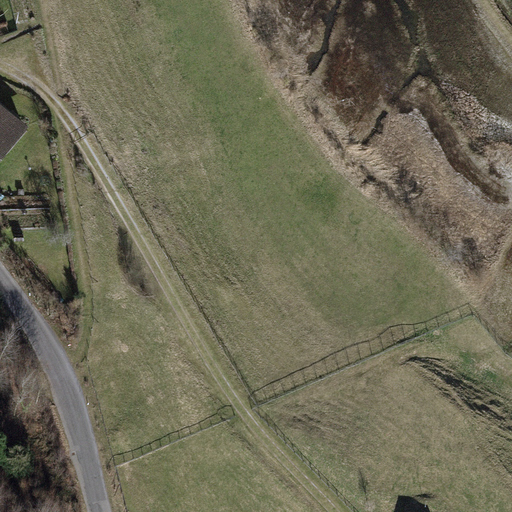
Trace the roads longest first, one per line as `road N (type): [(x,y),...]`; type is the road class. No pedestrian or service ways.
road 1 (track): [(19,79),(70,116),(240,414),(327,511)]
road 2 (tertiary): [(0,292),(74,416),(99,511)]
